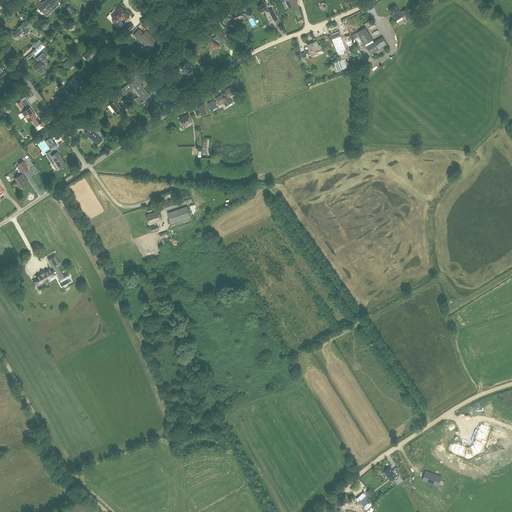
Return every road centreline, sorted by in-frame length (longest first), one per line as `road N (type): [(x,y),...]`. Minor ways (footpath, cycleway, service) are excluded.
road 1 (track): [(323,511),(394,447),(466,400),(511,384)]
road 2 (unclassified): [(87,167),(250,54)]
road 3 (track): [(0,353),(66,473),(107,511)]
road 4 (unclassified): [(87,167),(0,42)]
road 5 (track): [(250,54),(373,0)]
road 6 (unclassified): [(245,0),(174,29),(140,0)]
